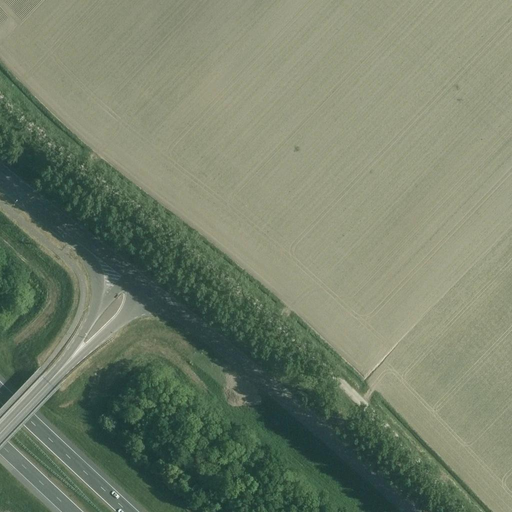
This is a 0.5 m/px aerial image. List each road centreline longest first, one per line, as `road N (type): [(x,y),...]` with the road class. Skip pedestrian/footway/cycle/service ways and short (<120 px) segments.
road 1 (unclassified): [(461,511),(267,313),(0,94)]
road 2 (unclassified): [(410,511),(136,280)]
road 3 (unclassified): [(60,223),(90,261),(96,304),(51,380)]
road 4 (motorway): [(129,511),(0,391)]
road 5 (unclassified): [(51,380),(136,280)]
